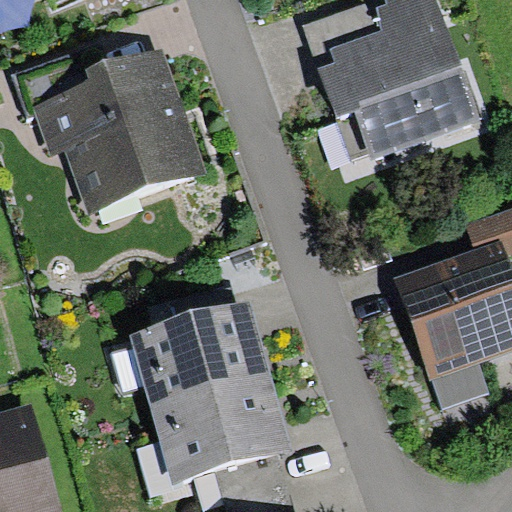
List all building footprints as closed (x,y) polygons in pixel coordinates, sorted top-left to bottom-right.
[(376,0),(305,26),(353,159),(372,152),(376,162),(486,122),(441,0),(376,0)] [(73,51),(16,71),(27,109),(35,110),(51,155),(64,150),(88,217),(208,175),(163,48),(82,77),(73,51)] [(511,208),(468,224),(478,251),(500,243),(507,262),(511,259),(511,208)] [(478,251),(395,281),(430,376),(433,375),(445,407),(488,391),(477,361),(511,348),(511,275),(507,262),(500,243),(478,251)] [(133,334),(154,402),(268,368),(248,301),(133,334)] [(292,445),(268,368),(154,402),(178,480),(217,468),(278,449),(292,445)] [(60,511),(31,402),(0,410),(0,511),(60,511)] [(296,511),(278,449),(217,468),(229,511),(296,511)]
